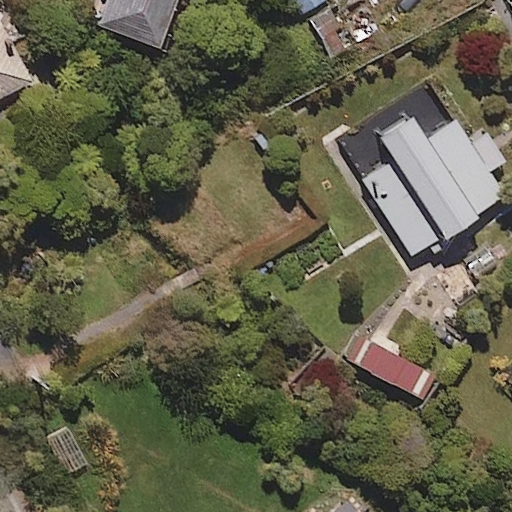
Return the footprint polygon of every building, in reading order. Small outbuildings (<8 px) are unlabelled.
[(160,0),(85,0),(82,9),(146,35),(160,0)] [(311,0),(290,0),(296,9),(311,0)] [(0,89),(28,73),(0,23),(0,89)] [(419,133),(400,103),(369,123),(388,152),(357,172),(405,246),(496,187),(449,114),(419,133)] [(425,366),(367,334),(353,357),(411,390),(425,366)] [(358,511),(344,495),(325,511),(358,511)]
